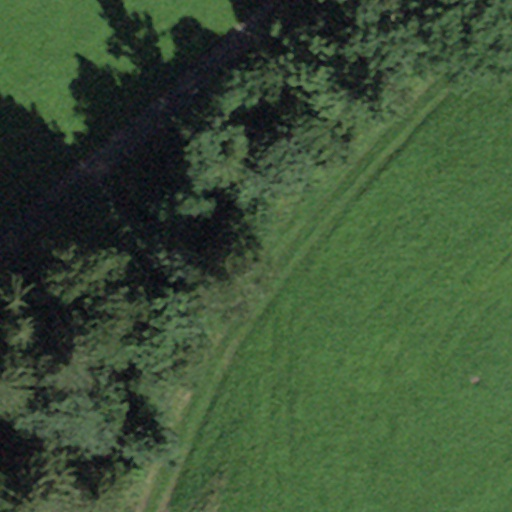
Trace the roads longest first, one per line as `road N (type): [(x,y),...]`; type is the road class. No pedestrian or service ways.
road 1 (track): [(511,15),(338,187),(251,290),(184,420),(148,511)]
road 2 (track): [(0,247),(283,0)]
